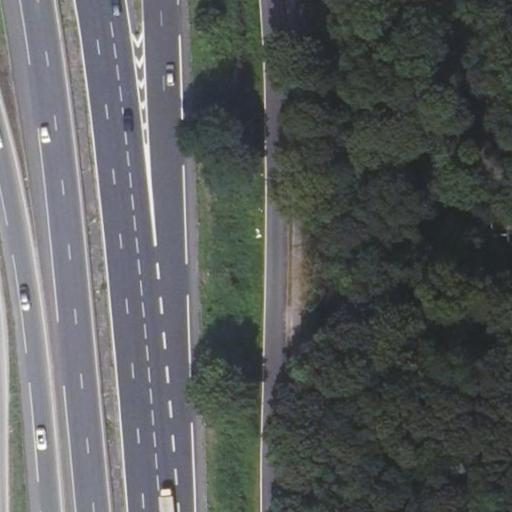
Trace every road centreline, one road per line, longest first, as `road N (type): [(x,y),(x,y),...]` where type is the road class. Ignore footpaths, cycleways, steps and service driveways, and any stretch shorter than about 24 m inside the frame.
road 1 (trunk): [(25,0),(82,511)]
road 2 (trunk): [(147,511),(95,0)]
road 3 (trunk): [(163,511),(167,153),(159,0)]
road 4 (tertiary): [(272,511),(271,0)]
road 5 (trunk): [(0,176),(24,302),(45,511)]
